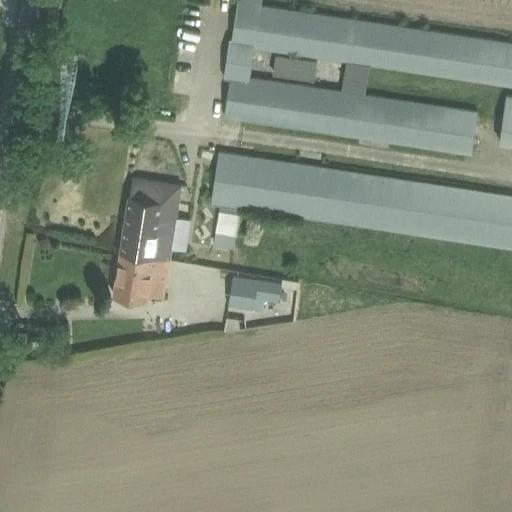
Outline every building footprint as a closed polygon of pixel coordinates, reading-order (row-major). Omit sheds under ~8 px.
[(224,76),(230,77),(225,115),(471,153),(479,109),(366,92),(371,63),(511,84),(511,39),(262,1),(262,0),(238,0),(232,38),(230,37),(224,76)] [(511,92),(507,92),(500,141),(511,142),(511,92)] [(511,192),(220,149),(211,203),(220,204),(216,230),(255,238),(259,215),(241,212),(242,207),(511,247),(511,192)] [(122,248),(171,256),(182,183),(153,179),(133,175),(122,248)] [(115,293),(134,296),(147,298),(148,292),(165,294),(171,256),(122,248),(115,293)] [(279,299),(282,285),(298,287),(299,279),(283,277),(283,280),(234,272),(229,304),(262,310),(264,297),(279,299)] [(227,315),(226,327),(241,325),(246,325),(246,318),(240,317),(227,315)]
